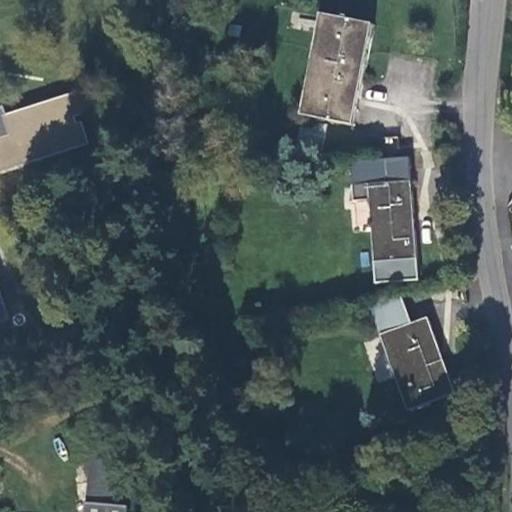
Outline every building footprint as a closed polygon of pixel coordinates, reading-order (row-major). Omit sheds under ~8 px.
[(373,27),(323,17),(304,117),(355,126),(373,27)] [(0,176),(91,146),(84,124),(78,126),(77,120),(88,116),(81,93),(8,117),(5,108),(0,109),(0,176)] [(327,127),(302,122),(297,147),(322,152),(327,127)] [(410,161),(352,164),(353,187),(370,185),(376,285),(419,282),(413,182),(410,161)] [(0,325),(12,321),(0,285),(0,325)] [(402,298),(374,308),(384,336),(381,337),(410,413),(456,396),(428,320),(412,326),(402,298)] [(372,457),(353,464),(358,479),(378,472),(372,457)]
